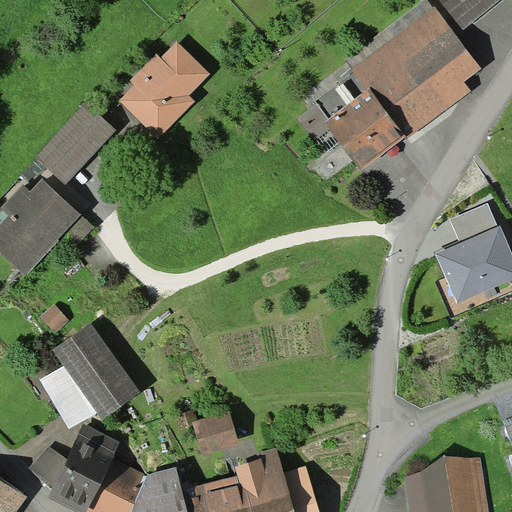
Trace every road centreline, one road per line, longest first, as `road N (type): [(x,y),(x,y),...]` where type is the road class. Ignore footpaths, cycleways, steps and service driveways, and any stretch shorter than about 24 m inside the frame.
road 1 (residential): [(385,435),(389,311),(410,233),(511,72)]
road 2 (residential): [(511,382),(385,435)]
